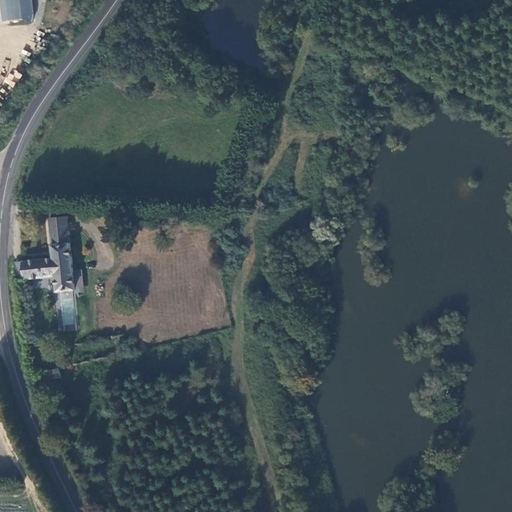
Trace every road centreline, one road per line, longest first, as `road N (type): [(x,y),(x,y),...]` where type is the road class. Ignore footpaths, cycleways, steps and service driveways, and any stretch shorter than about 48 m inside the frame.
road 1 (tertiary): [(75,511),(12,358),(1,288),(3,221)]
road 2 (tertiary): [(3,221),(26,123),(47,84),(117,0)]
